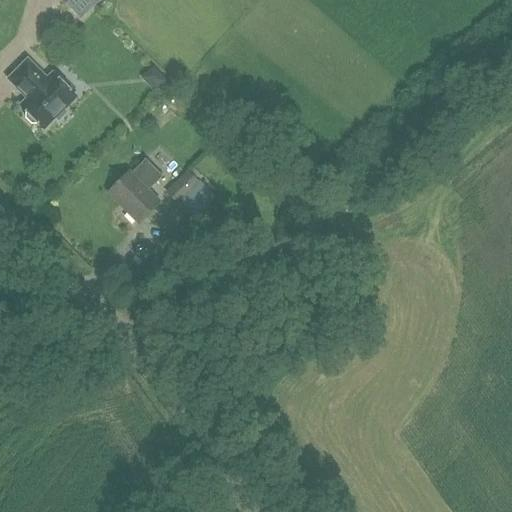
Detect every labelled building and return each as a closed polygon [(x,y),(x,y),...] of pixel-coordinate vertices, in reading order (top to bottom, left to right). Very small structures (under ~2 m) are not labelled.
[(62,0),(81,19),(99,0),(62,0)] [(121,18),(136,30),(147,17),(131,5),(121,18)] [(47,80),(28,61),(9,80),(29,99),(21,106),(28,113),(26,115),(26,119),(32,124),(36,125),(38,123),(44,130),(55,119),(59,122),(68,113),(64,110),(76,98),(53,75),(47,80)] [(145,74),(158,88),(167,80),(153,66),(145,74)] [(177,204),(199,183),(187,171),(166,193),(177,204)] [(137,223),(159,203),(129,172),(108,193),(137,223)]
